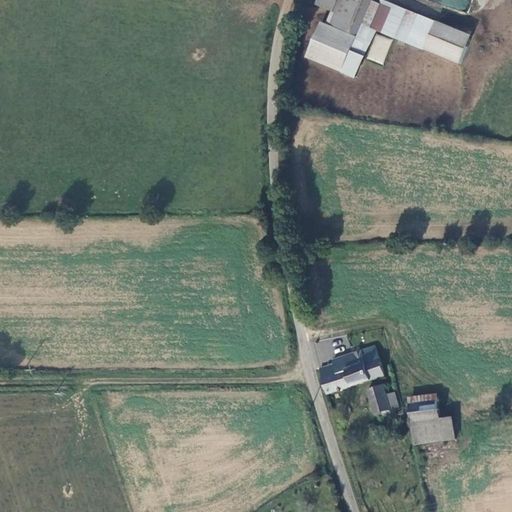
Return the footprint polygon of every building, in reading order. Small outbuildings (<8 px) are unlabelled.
[(317,0),(316,4),(331,10),(335,0),(317,0)] [(361,0),(335,0),(331,10),(327,21),(349,30),(361,0)] [(368,27),(378,3),(370,0),(361,0),(349,30),(347,33),(355,36),(341,71),(354,77),(374,30),(368,27)] [(426,0),(470,12),(473,0),(426,0)] [(378,3),(368,27),(374,30),(457,63),(469,35),(434,21),(392,4),(391,8),(378,3)] [(320,22),(306,56),(341,71),(355,36),(347,33),(320,22)] [(382,64),(392,40),(377,33),(367,58),(382,64)] [(335,364),(320,368),(327,395),(385,378),(376,347),(333,359),(335,364)] [(381,416),(382,420),(393,417),(391,410),(388,396),(385,386),(369,390),(376,417),(381,416)] [(400,408),(396,394),(388,396),(391,410),(400,408)] [(411,406),(417,445),(457,439),(454,417),(441,419),(439,402),(411,406)]
